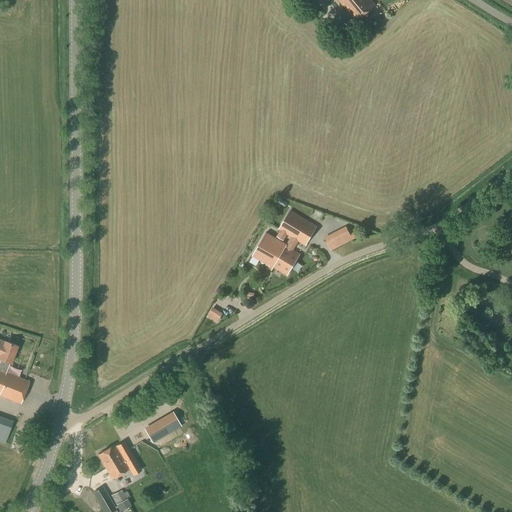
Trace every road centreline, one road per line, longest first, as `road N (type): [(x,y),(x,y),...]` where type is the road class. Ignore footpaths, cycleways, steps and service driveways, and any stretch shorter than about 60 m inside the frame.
road 1 (unclassified): [(61,420),(94,413),(336,264),(435,227),(511,169)]
road 2 (tertiary): [(61,420),(75,312),(73,0)]
